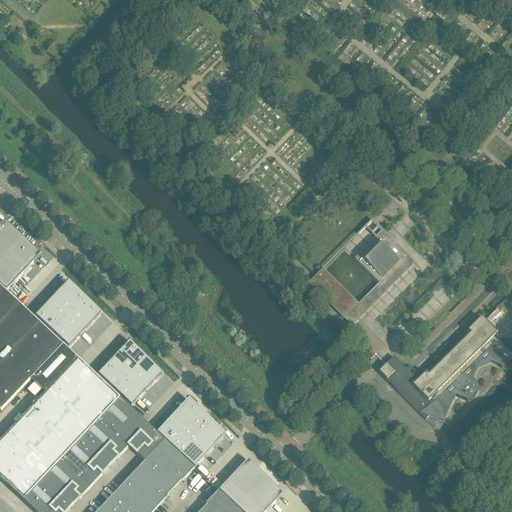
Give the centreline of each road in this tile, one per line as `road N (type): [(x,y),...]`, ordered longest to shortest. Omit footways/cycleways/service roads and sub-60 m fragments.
road 1 (tertiary): [(283,455),(10,187)]
road 2 (unclassified): [(510,511),(440,441),(419,435),(361,379),(283,455)]
